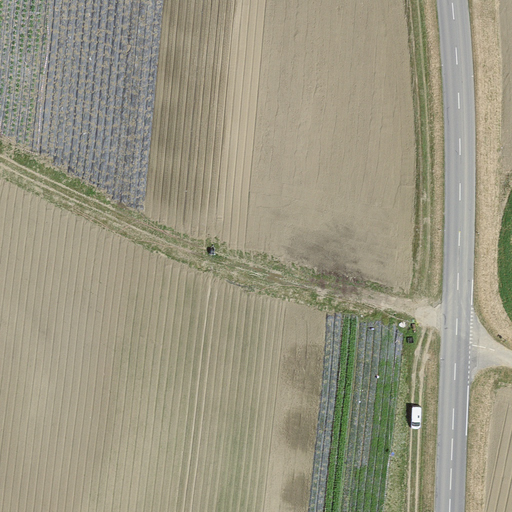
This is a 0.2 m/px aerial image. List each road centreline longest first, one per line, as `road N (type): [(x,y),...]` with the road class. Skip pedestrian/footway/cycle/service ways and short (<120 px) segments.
road 1 (secondary): [(444,0),(455,94),(451,337)]
road 2 (secondary): [(451,337),(445,511)]
